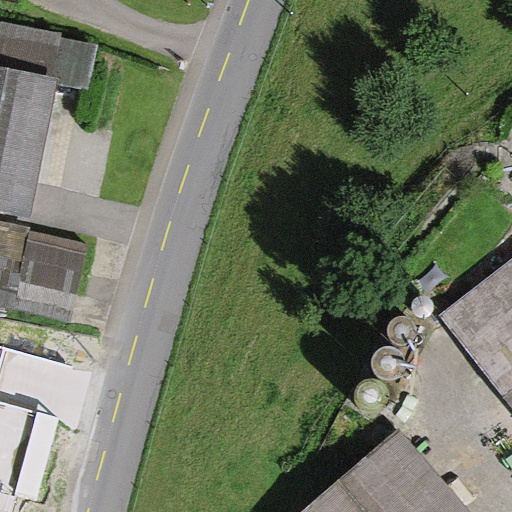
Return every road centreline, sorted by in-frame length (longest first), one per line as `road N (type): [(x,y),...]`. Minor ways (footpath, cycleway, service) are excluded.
road 1 (unclassified): [(239,70),(102,511)]
road 2 (residential): [(84,0),(131,28),(239,70)]
